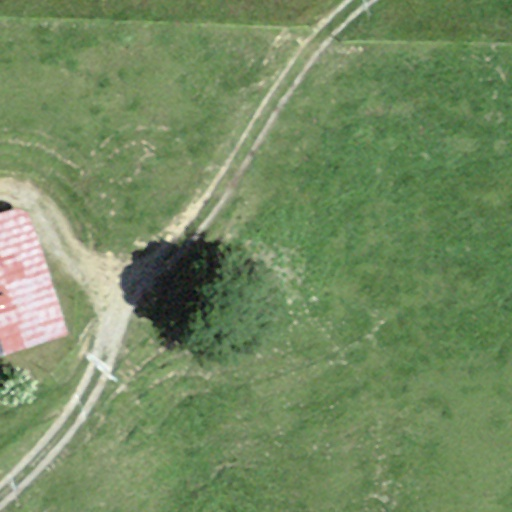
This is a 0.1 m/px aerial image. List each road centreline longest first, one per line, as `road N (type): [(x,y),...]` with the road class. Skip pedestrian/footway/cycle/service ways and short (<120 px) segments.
road 1 (track): [(356,0),(267,70),(167,209),(63,309)]
road 2 (track): [(63,309),(34,407),(0,448)]
